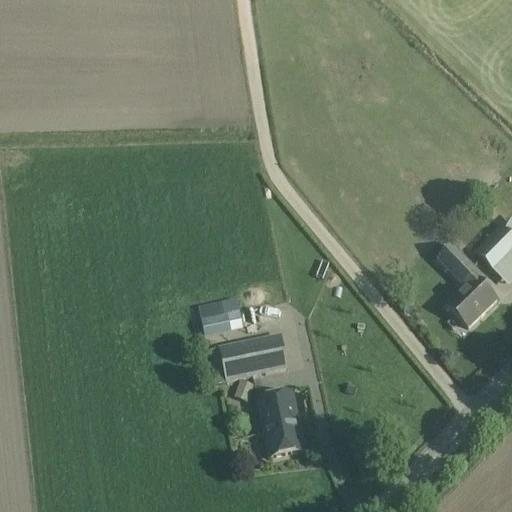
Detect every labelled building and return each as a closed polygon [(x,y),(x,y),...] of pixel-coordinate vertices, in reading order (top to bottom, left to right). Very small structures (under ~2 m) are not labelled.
[(509,290),(511,286),(511,239),(500,228),(474,255),(509,290)] [(464,292),(446,309),(468,330),(496,302),(483,290),(488,285),(452,248),(437,264),(464,292)] [(228,317),(202,323),(205,340),(232,335),(228,317)] [(226,384),(227,387),(288,372),(280,337),(218,350),(219,352),(208,354),(215,386),(226,384)] [(350,387),(346,395),(353,397),(356,390),(350,387)] [(257,404),(269,461),(304,454),(292,397),(257,404)]
